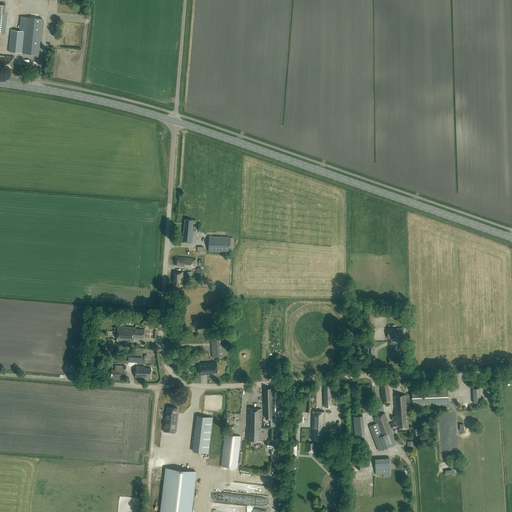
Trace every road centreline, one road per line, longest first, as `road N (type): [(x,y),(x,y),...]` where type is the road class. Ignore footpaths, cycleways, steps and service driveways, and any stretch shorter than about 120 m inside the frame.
road 1 (secondary): [(511,238),(175,122)]
road 2 (unclassified): [(184,384),(511,370)]
road 3 (unclassified): [(175,122),(160,335),(167,367)]
road 4 (secondary): [(175,122),(0,83)]
road 5 (unclassified): [(157,387),(0,374)]
road 6 (track): [(146,511),(157,387)]
road 7 (unclassified): [(175,122),(184,0)]
